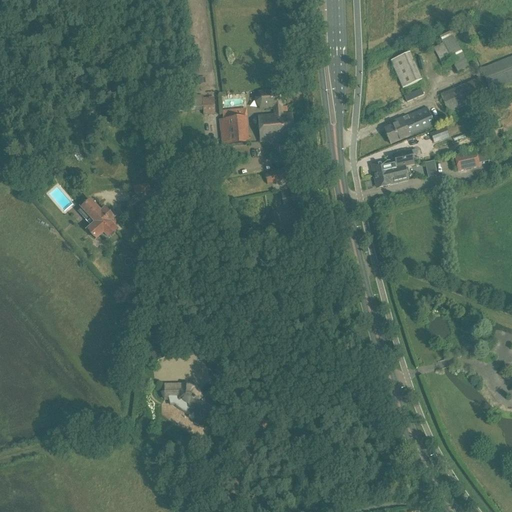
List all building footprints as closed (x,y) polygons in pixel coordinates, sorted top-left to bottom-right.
[(453,63),(452,64),(457,73),(469,67),(454,36),(451,32),(440,38),(443,44),(453,63)] [(422,81),(410,54),(391,62),(403,89),(422,81)] [(492,91),(511,83),(511,57),(481,69),(490,92),(492,91)] [(480,79),(441,95),(449,114),(488,97),(480,79)] [(421,90),(405,97),(407,104),(424,97),(421,90)] [(294,140),(292,114),(282,115),(281,107),(282,107),(284,102),(284,95),(281,91),(261,92),(258,98),(259,104),(262,108),(276,107),(277,116),(260,117),(262,143),(294,140)] [(207,99),(209,115),(215,115),(214,98),(207,99)] [(385,130),(391,145),(410,137),(409,137),(435,126),(427,109),(408,117),(402,119),(401,119),(394,122),(397,121),(398,125),(385,130)] [(219,120),(222,147),(249,144),(247,118),(219,120)] [(446,128),(430,134),(433,143),(450,137),(446,128)] [(377,166),(372,168),(374,176),(390,172),(389,171),(394,171),(405,168),(414,166),(411,151),(393,155),(395,160),(391,161),(375,164),(375,165),(377,164),(377,166)] [(479,167),(475,153),(454,157),(458,172),(479,167)] [(392,185),(392,184),(408,181),(405,168),(394,171),(389,171),(390,172),(374,176),(372,177),(372,180),(375,180),(377,188),(392,185)] [(137,171),(130,173),(134,194),(150,191),(147,176),(139,178),(137,171)] [(265,175),(267,185),(287,180),(286,175),(284,176),(283,171),(265,175)] [(301,207),(299,192),(282,195),(284,209),(301,207)] [(81,210),(93,224),(92,225),(86,230),(96,241),(105,234),(109,238),(117,231),(109,223),(113,219),(106,210),(102,213),(91,201),(81,210)] [(267,215),(271,234),(281,232),(277,213),(267,215)] [(251,233),(252,238),(269,235),(268,230),(251,233)] [(163,400),(169,400),(170,405),(175,405),(177,407),(183,411),(185,412),(189,415),(189,417),(194,421),(200,425),(207,420),(206,409),(204,408),(201,400),(202,399),(195,388),(193,387),(191,389),(185,387),(184,385),(182,385),(181,385),(163,386),(160,393),(163,400)]
